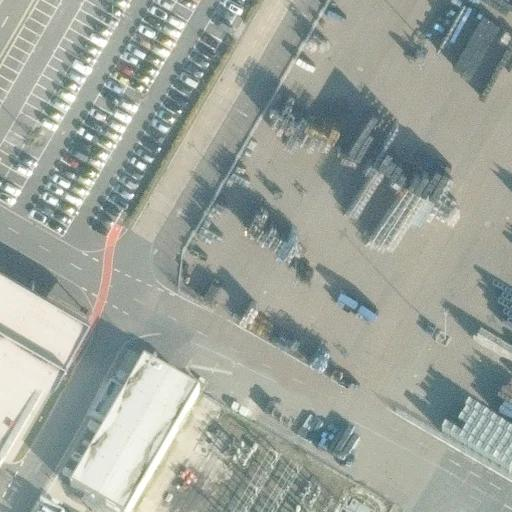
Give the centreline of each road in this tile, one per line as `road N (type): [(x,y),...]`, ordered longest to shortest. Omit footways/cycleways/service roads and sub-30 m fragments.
road 1 (unclassified): [(278,0),(110,287)]
road 2 (unclassified): [(0,223),(110,287)]
